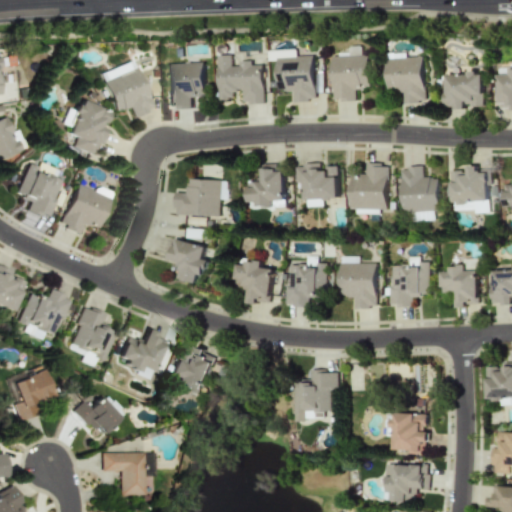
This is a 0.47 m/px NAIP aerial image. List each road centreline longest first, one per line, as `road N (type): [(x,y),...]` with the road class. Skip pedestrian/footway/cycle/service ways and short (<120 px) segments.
road 1 (residential): [(511,333),(332,341),(245,331),(149,301),(0,232)]
road 2 (residential): [(113,286),(145,203),(153,146),(338,132),(511,139)]
road 3 (residential): [(463,336),(460,511)]
road 4 (secondary): [(0,7),(158,0)]
